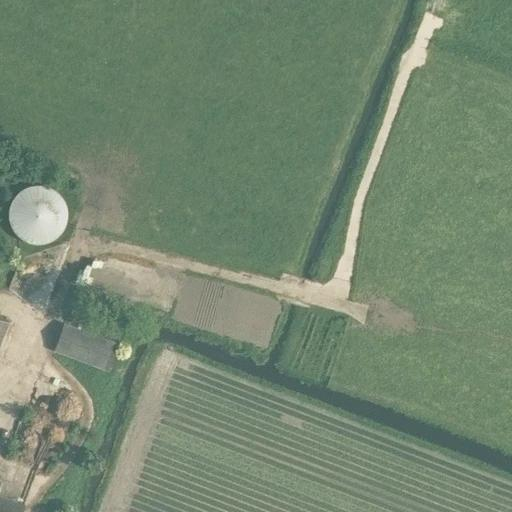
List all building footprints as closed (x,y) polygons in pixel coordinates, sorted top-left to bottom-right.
[(68,220),(68,219),(67,215),(66,209),(64,205),(61,202),(57,199),(53,197),(49,195),(44,195),(39,195),(34,197),(27,202),(24,205),(22,210),(21,215),(20,220),(22,228),(27,235),(30,238),(35,241),(39,242),(44,243),(49,242),(53,241),(60,236),(64,232),(66,228),(67,225),(68,220)] [(153,273),(159,258),(144,252),(138,267),(153,273)] [(0,344),(9,320),(0,316),(0,344)] [(65,323),(55,351),(109,371),(119,342),(65,323)] [(58,364),(44,370),(49,381),(63,375),(58,364)] [(33,419),(42,399),(32,394),(23,415),(33,419)] [(59,511),(64,499),(45,491),(37,511),(59,511)] [(0,511),(21,511),(25,504),(0,494),(0,511)]
